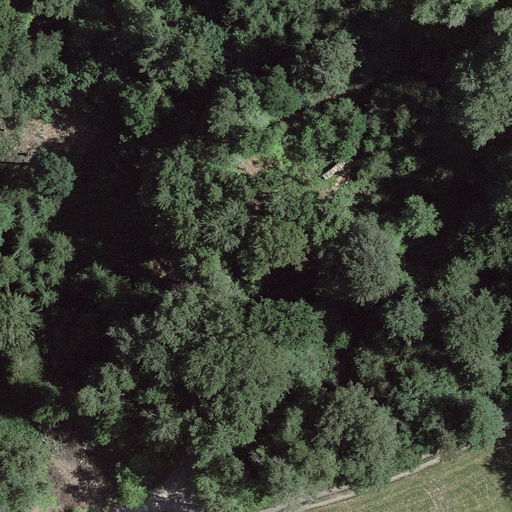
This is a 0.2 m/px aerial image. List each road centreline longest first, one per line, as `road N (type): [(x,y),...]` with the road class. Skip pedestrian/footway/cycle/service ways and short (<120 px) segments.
road 1 (track): [(197,484),(191,308),(100,0)]
road 2 (track): [(511,422),(270,511)]
